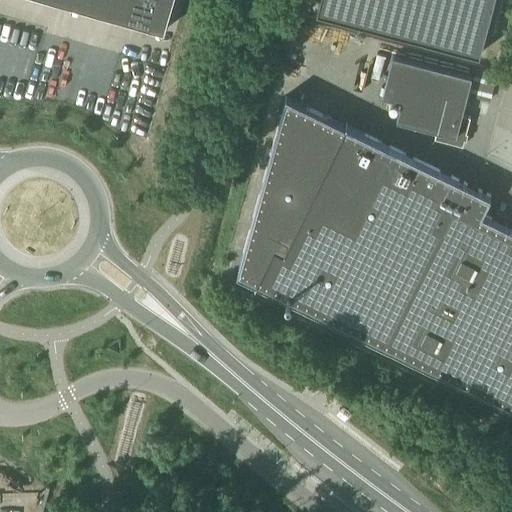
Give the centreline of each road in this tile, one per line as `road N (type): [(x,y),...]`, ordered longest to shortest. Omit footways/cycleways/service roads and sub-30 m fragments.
road 1 (secondary): [(89,255),(405,511)]
road 2 (unclassified): [(0,415),(20,415),(107,380),(153,382),(326,511)]
road 3 (secondary): [(89,255),(100,218),(76,171),(41,159),(0,175)]
